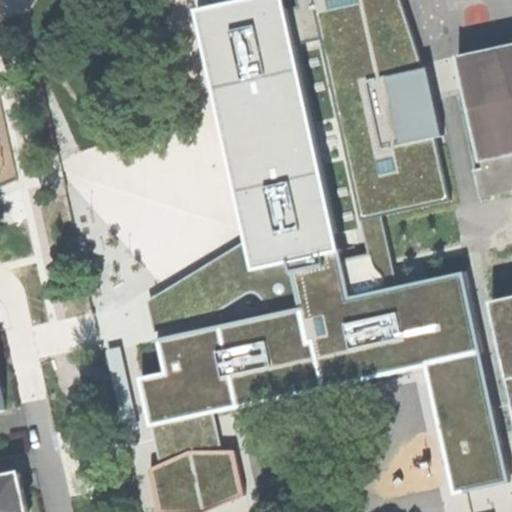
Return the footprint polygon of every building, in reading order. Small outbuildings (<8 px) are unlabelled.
[(292,262),(345,250),(341,233),(300,45),(291,7),(289,0),(241,0),(203,9),(253,239),(259,269),(292,262)] [(324,40),(314,0),(298,0),(299,6),(291,7),(300,45),(324,40)] [(403,0),(314,0),(324,40),(363,222),(385,217),(453,201),(439,137),(445,136),(429,66),(425,67),(403,0)] [(476,170),(481,198),(511,190),(511,44),(460,56),(484,168),(476,170)] [(83,181),(100,260),(130,254),(113,175),(83,181)] [(400,285),(385,217),(363,222),(370,253),(347,258),(354,296),(400,285)] [(259,269),(253,239),(149,301),(156,332),(206,320),(245,295),(253,292),(260,293),(276,313),(302,307),(292,262),(259,269)] [(161,511),(211,511),(246,495),(237,451),(224,450),(217,413),(430,366),(457,495),(511,482),(511,473),(467,271),(400,285),(354,296),(347,258),(345,250),(292,262),(302,307),(276,313),(161,340),(168,372),(142,378),(148,404),(162,464),(152,469),(158,497),(161,511)] [(511,297),(492,302),(494,312),(508,377),(511,393),(511,297)] [(122,347),(107,351),(125,432),(140,429),(122,347)] [(0,511),(31,511),(26,490),(23,474),(0,479),(0,412),(8,410),(0,373),(0,511)]
